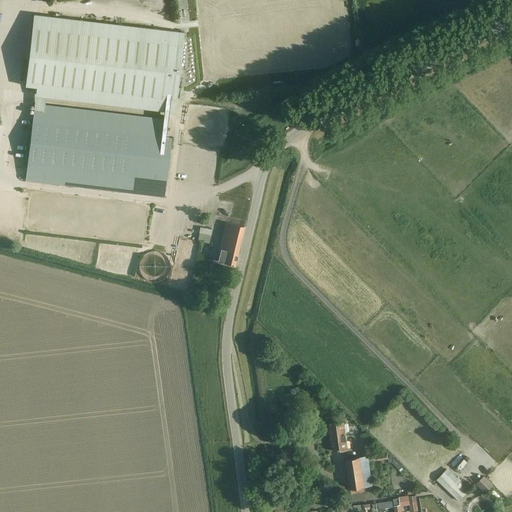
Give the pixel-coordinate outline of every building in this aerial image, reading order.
[(33,14),(24,94),(71,100),(164,111),(163,113),(168,113),(174,114),(184,32),(33,14)] [(34,105),(25,180),(164,196),(171,137),(165,137),(167,121),(34,105)] [(234,265),(243,226),(225,222),(218,251),(219,252),(217,261),(234,265)] [(333,451),(347,449),(344,422),(329,424),(333,451)] [(368,491),(372,490),(368,460),(367,455),(346,459),(351,493),(368,491)] [(466,493),(443,472),(436,479),(459,501),(466,493)] [(493,485),(484,476),(476,483),(485,492),(493,485)] [(397,505),(409,503),(410,511),(417,510),(414,495),(408,496),(395,498),(397,505)] [(370,507),(370,503),(362,504),(362,511),(367,511),(367,507),(370,507)]
